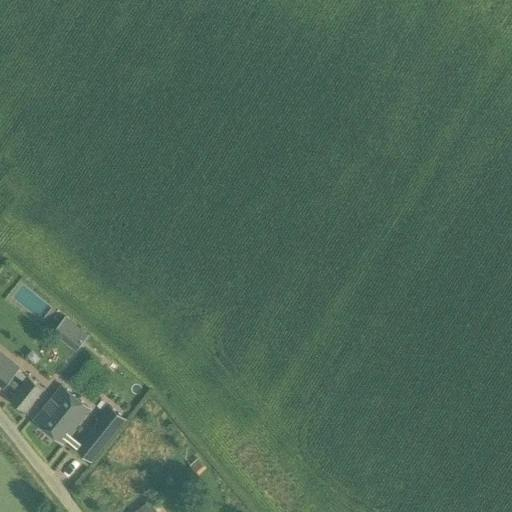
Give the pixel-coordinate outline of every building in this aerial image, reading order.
[(89,334),(65,315),(52,332),(75,351),(89,334)] [(25,411),(42,389),(27,376),(9,398),(25,411)] [(62,442),(90,407),(62,384),(34,419),(62,442)] [(115,400),(77,441),(93,456),(131,415),(115,400)] [(198,457),(189,465),(198,474),(206,466),(198,457)] [(158,511),(150,501),(134,511),(158,511)]
